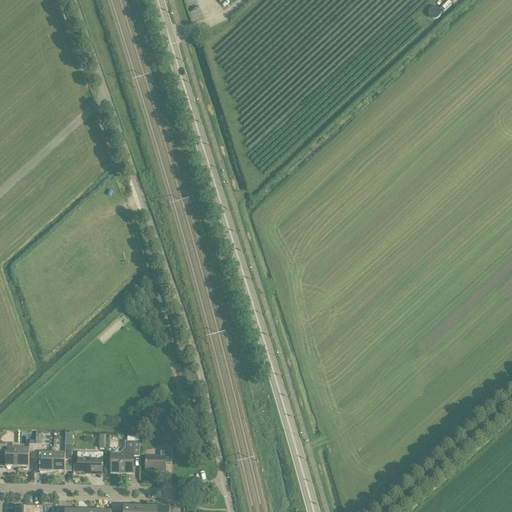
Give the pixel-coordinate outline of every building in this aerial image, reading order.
[(128,437),(127,442),(126,442),(126,446),(127,448),(121,454),(112,454),(112,474),(134,474),(134,457),(140,457),(140,437),(128,437)] [(6,444),(0,444),(0,458),(6,459),(6,467),(18,467),(18,450),(18,444),(12,444),(12,450),(6,449),(6,444)] [(29,450),(18,450),(18,467),(22,468),(23,469),(27,470),(28,468),(29,468),(29,459),(36,460),(36,445),(29,445),(29,450)] [(36,445),(36,460),(42,460),(42,472),(53,472),(53,454),(42,454),(42,446),(36,445)] [(65,454),(53,454),(53,472),(65,472),(65,460),(72,460),(72,445),(65,445),(65,454)] [(172,464),(172,452),(161,452),(161,457),(146,457),(146,471),(166,471),(166,464),(172,464)] [(78,453),(78,459),(78,473),(84,473),(84,476),(103,476),(103,453),(97,453),(97,454),(78,453)]
